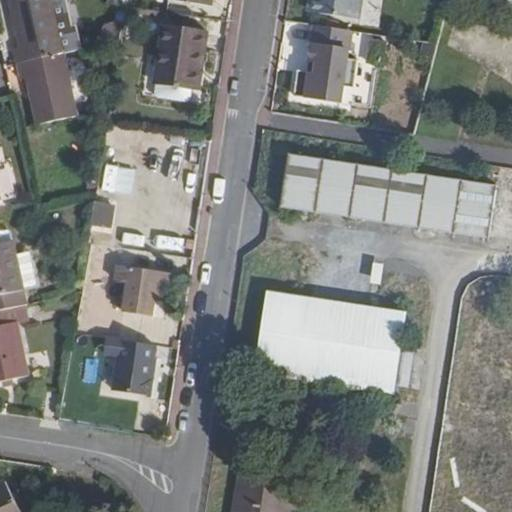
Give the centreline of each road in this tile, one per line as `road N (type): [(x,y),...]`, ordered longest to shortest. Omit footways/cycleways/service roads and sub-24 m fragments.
road 1 (unclassified): [(261,0),(187,467)]
road 2 (residential): [(187,467),(0,436)]
